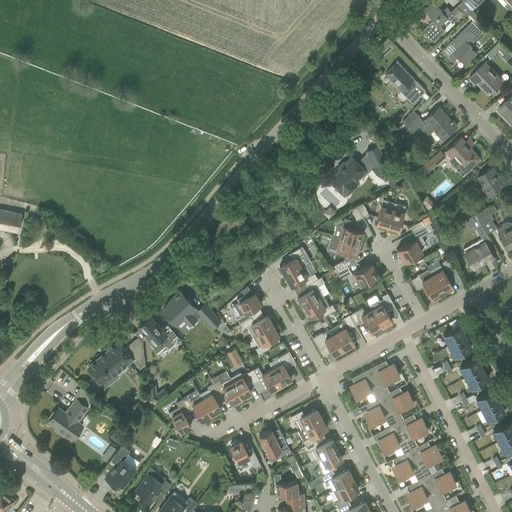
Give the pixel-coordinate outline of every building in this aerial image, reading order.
[(454,15),(460,10),(466,17),(469,14),(473,11),(464,2),(463,0),(457,6),(451,12),(446,7),(442,11),(431,0),(423,8),(433,20),(422,30),(433,42),(445,30),(440,26),(448,18),(453,23),(457,19),(454,15)] [(473,11),(469,14),(479,25),(482,21),(473,11)] [(471,22),(449,43),(442,50),(442,51),(453,61),(458,56),(465,63),(471,57),(472,58),(474,56),(473,55),(476,53),(469,46),(470,45),(466,42),(470,38),(473,42),(482,33),(471,22)] [(499,50),(503,54),(508,50),(499,41),(486,54),(490,58),(499,50)] [(391,81),(396,86),(412,103),(425,90),(416,81),(414,83),(411,81),(414,79),(396,60),(396,61),(397,62),(385,74),(387,73),(392,79),(391,81)] [(488,93),(495,87),(502,80),(485,62),(468,78),(474,84),(476,81),(488,93)] [(511,95),(498,109),(511,123),(511,121),(511,95)] [(438,107),(431,114),(423,120),(419,116),(408,127),(412,132),(419,126),(427,135),(434,129),(441,138),(456,126),(451,120),(452,119),(451,118),(448,121),(445,118),(447,117),(438,107)] [(402,121),(408,127),(419,116),(413,110),(402,121)] [(358,145),(365,151),(373,143),(366,136),(358,145)] [(461,137),(454,143),(445,151),(451,157),(449,159),(449,160),(450,161),(450,162),(451,163),(452,164),(453,165),(454,166),(455,166),(456,167),(458,165),(465,173),(473,166),(480,159),(469,147),(473,143),(469,138),(465,142),(461,137)] [(377,145),(366,151),(374,166),(371,169),(380,177),(389,167),(377,145)] [(432,167),(444,156),(439,150),(427,161),(420,168),(424,173),(432,166),(432,167)] [(329,179),(336,186),(344,195),(357,182),(355,179),(364,169),(351,156),(329,179)] [(496,193),(495,192),(504,187),(502,184),(502,183),(500,184),(491,168),(492,167),(484,172),(478,175),(489,195),(493,192),(494,194),(496,193)] [(472,174),(460,185),(464,190),(476,180),(472,174)] [(385,227),(392,201),(382,198),(375,223),(374,223),(374,224),(385,227)] [(398,230),(405,205),(392,201),(385,227),(398,231),(398,230)] [(368,214),(362,203),(355,206),(361,217),(368,214)] [(493,203),(475,213),(481,225),(493,218),(490,214),(496,210),(493,203)] [(361,217),(355,206),(351,209),(357,220),(361,217)] [(0,226),(4,228),(18,231),(21,214),(0,209),(0,226)] [(481,237),(463,248),(465,252),(467,255),(464,257),(469,265),(471,263),(473,267),(474,266),(487,259),(491,266),(496,263),(492,256),(492,255),(485,243),(490,240),(487,233),(481,225),(475,213),(469,217),(475,228),(481,237)] [(361,231),(352,228),(354,221),(344,218),(341,227),(335,226),(332,236),(358,243),(362,230),(361,231)] [(422,226),(419,220),(410,225),(413,231),(422,226)] [(499,234),(502,239),(506,248),(511,244),(511,223),(511,222),(506,221),(502,223),(503,225),(497,228),(496,228),(498,231),(499,234)] [(423,243),(419,237),(433,229),(429,222),(422,226),(413,231),(416,238),(398,248),(397,248),(404,262),(405,261),(404,261),(420,252),(417,247),(423,243)] [(355,254),(358,243),(332,236),(328,246),(345,251),(355,254),(354,254),(355,254)] [(304,264),(298,254),(301,253),(298,247),(288,253),(291,258),(279,265),(285,275),(304,264)] [(453,269),(447,258),(441,261),(447,272),(453,269)] [(347,266),(343,259),(332,265),(336,272),(347,266)] [(378,276),(370,262),(370,263),(351,273),(347,266),(336,272),(335,273),(332,275),(336,282),(347,276),(350,282),(355,280),(358,286),(377,276),(378,276)] [(316,278),(313,272),(310,274),(304,264),(285,275),(291,286),(303,279),(306,284),(316,278)] [(452,286),(440,264),(428,271),(430,275),(440,292),(452,286)] [(440,292),(430,275),(428,271),(427,269),(410,279),(416,290),(424,285),(431,297),(440,292)] [(322,296),(316,286),(324,281),(320,275),(316,278),(306,284),(309,290),(297,296),(302,306),(322,296)] [(220,320),(204,303),(197,309),(180,290),(172,297),(162,310),(176,324),(183,318),(189,325),(196,319),(194,317),(199,312),(213,327),(220,320)] [(247,311),(260,304),(258,299),(259,298),(256,293),(254,293),(254,292),(230,306),(239,322),(250,316),(247,311)] [(387,292),(381,295),(383,298),(387,306),(391,304),(393,303),(387,292)] [(322,296),(302,307),(307,317),(320,310),(323,315),(334,310),(330,304),(327,306),(322,296)] [(379,327),(391,320),(379,299),(369,304),(370,307),(371,308),(369,309),(379,327)] [(379,327),(369,309),(365,312),(362,307),(349,314),(347,314),(353,326),(364,320),(371,332),(379,327)] [(270,320),(266,314),(254,321),(251,316),(250,316),(239,322),(239,323),(240,322),(243,328),(246,326),(252,336),(272,324),(270,320)] [(353,326),(347,314),(343,317),(349,328),(353,326)] [(150,315),(138,325),(142,331),(143,333),(144,333),(153,344),(151,346),(156,352),(165,345),(168,348),(175,343),(172,339),(177,335),(167,324),(167,325),(163,328),(161,326),(160,326),(150,315)] [(266,342),(278,335),(275,329),(273,325),(272,324),(252,336),(258,346),(255,348),(258,353),(269,347),(266,342)] [(465,336),(460,325),(443,334),(448,345),(465,336)] [(354,343),(345,326),(333,333),(343,350),(350,346),(350,345),(354,343)] [(318,349),(327,344),(333,354),(337,352),(338,353),(343,350),(333,333),(324,338),(321,332),(312,337),(318,349)] [(136,335),(124,345),(133,356),(145,346),(136,335)] [(471,347),(465,336),(448,345),(454,355),(471,347)] [(132,359),(124,349),(118,341),(87,367),(105,387),(111,382),(108,379),(132,359)] [(282,363),(272,368),(282,386),(288,382),(287,380),(291,378),(285,368),(295,362),(288,350),(278,356),(282,363)] [(145,364),(144,354),(134,362),(140,368),(145,364)] [(482,368),(477,357),(459,366),(465,377),(482,368)] [(399,374),(394,366),(389,368),(385,359),(368,368),(382,395),(389,391),(384,382),(399,374)] [(253,368),(247,372),(253,383),(259,379),(253,368)] [(282,386),(272,368),(261,374),(270,390),(274,387),(275,389),(282,386)] [(375,398),(382,395),(368,368),(351,377),(356,386),(351,388),(355,397),(370,389),(375,398)] [(487,378),(482,368),(465,377),(470,387),(487,378)] [(251,391),(247,386),(253,383),(247,372),(241,375),(239,371),(229,377),(241,397),(251,391)] [(218,379),(213,382),(219,393),(224,390),(231,402),(241,397),(229,377),(220,382),(218,379)] [(200,394),(199,394),(211,414),(220,408),(214,396),(219,393),(213,382),(207,386),(211,393),(202,398),(200,394)] [(168,394),(164,387),(156,393),(155,383),(147,384),(150,408),(168,394)] [(413,401),(408,392),(403,395),(399,386),(389,391),(382,395),(396,422),(403,418),(398,409),(413,401)] [(499,400),(493,389),(476,398),(482,409),(499,400)] [(182,398),(188,409),(188,411),(194,408),(201,420),(211,414),(199,394),(190,399),(188,396),(182,400),(182,398)] [(382,395),(375,398),(365,404),(370,413),(365,415),(369,424),(384,417),(389,426),(396,422),(382,395)] [(73,438),(78,430),(82,425),(77,421),(88,407),(76,398),(66,412),(58,407),(48,421),(57,428),(58,427),(72,437),(73,438)] [(183,412),(188,409),(182,398),(176,402),(178,406),(169,411),(180,431),(181,431),(182,432),(187,429),(186,428),(190,426),(183,412)] [(504,410),(499,400),(482,409),(487,419),(504,410)] [(296,419),(301,429),(321,418),(316,408),(304,415),(301,410),(290,415),(293,421),(296,419)] [(427,428),(422,419),(418,422),(413,413),(403,418),(396,422),(410,449),(417,445),(412,436),(427,428)] [(314,434),(326,428),(321,418),(301,429),(298,430),(305,445),(317,439),(314,434)] [(511,433),(511,425),(510,421),(493,430),(498,441),(511,433)] [(403,452),(410,449),(396,422),(389,426),(379,430),(384,440),(379,442),(383,451),(398,443),(403,452)] [(290,450),(283,437),(277,440),(271,429),(259,435),(262,443),(261,444),(264,450),(266,450),(268,454),(276,450),(279,455),(290,450)] [(511,446),(511,433),(498,441),(504,451),(511,446)] [(169,438),(167,444),(176,447),(178,441),(169,438)] [(311,449),(316,458),(337,448),(331,438),(319,444),(317,439),(305,445),(308,451),(311,449)] [(250,458),(254,467),(260,464),(253,450),(248,453),(241,440),(236,442),(236,440),(230,443),(231,445),(230,445),(234,454),(232,456),(236,465),(250,458)] [(441,455),(437,446),(432,449),(427,440),(417,445),(410,449),(424,475),(431,472),(426,462),(441,455)] [(110,445),(101,457),(107,462),(117,450),(110,445)] [(115,463),(105,477),(115,484),(113,486),(118,489),(121,485),(122,486),(135,469),(123,459),(130,450),(122,445),(110,460),(115,463)] [(342,458),(337,448),(316,458),(324,473),(324,474),(332,469),(335,468),(333,463),(342,458)] [(410,449),(403,452),(393,457),(398,466),(393,469),(397,478),(412,470),(417,479),(424,475),(410,449)] [(292,454),(286,457),(288,462),(295,459),(292,454)] [(159,490),(163,493),(171,484),(163,478),(164,477),(149,466),(146,471),(147,472),(135,489),(136,490),(133,494),(138,498),(139,496),(149,503),(159,490)] [(455,482),(451,473),(446,476),(441,467),(431,472),(424,475),(438,503),(445,499),(440,489),(455,482)] [(327,479),(332,489),(352,478),(347,468),(335,475),(332,469),(324,474),(324,473),(321,475),(324,481),(327,479)] [(426,497),(431,506),(438,503),(424,475),(417,479),(407,484),(412,493),(407,496),(411,505),(426,497)] [(332,489),(338,500),(335,501),(338,507),(349,501),(346,496),(358,489),(352,478),(332,489)] [(286,501),(304,499),(303,492),(298,492),(297,481),(275,483),(276,495),(288,494),(289,500),(286,500),(286,501)] [(0,511),(3,511),(13,500),(0,489),(0,511)] [(189,511),(197,502),(189,496),(186,500),(173,491),(157,511),(189,511)] [(244,500),(252,500),(253,492),(245,493),(243,495),(244,500)] [(467,511),(470,511),(466,502),(461,505),(455,494),(445,499),(438,503),(442,511),(467,511)] [(304,511),(304,499),(286,501),(289,501),(289,507),(277,508),(277,511),(304,511)] [(250,511),(252,500),(244,500),(241,504),(250,511)] [(349,501),(338,507),(340,511),(342,511),(344,511),(367,511),(370,511),(364,500),(351,507),(349,501)] [(442,511),(438,503),(431,506),(421,511),(442,511)]
